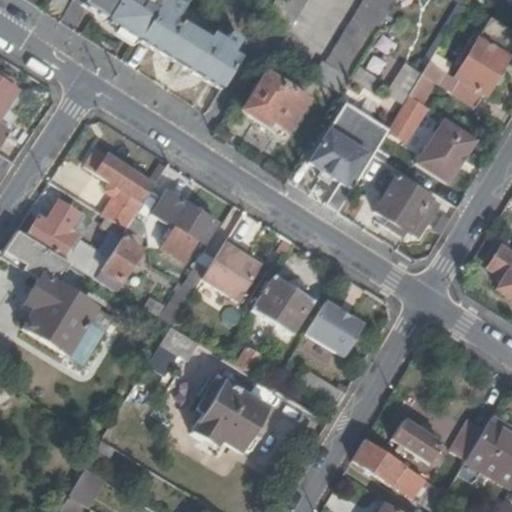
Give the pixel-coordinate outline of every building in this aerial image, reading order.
[(95,19),(138,46),(139,44),(158,12),(165,0),(108,0),(96,19),(95,18),(95,19)] [(308,0),(276,0),(262,25),(284,39),(308,0)] [(367,0),(326,67),(350,82),(399,0),(367,0)] [(158,12),(139,44),(219,95),(239,63),(233,59),(241,48),(229,40),(221,52),(177,24),(184,12),(173,5),(165,17),(158,12)] [(435,70),(437,66),(432,63),(422,79),(435,87),(476,111),(511,55),(511,35),(491,22),(453,81),(435,70)] [(326,67),(321,64),(312,78),(341,96),(350,82),(326,67)] [(383,96),(399,105),(419,74),(402,64),(383,96)] [(287,138),(308,105),(265,77),(241,114),(267,131),(270,127),(287,138)] [(435,87),(422,79),(409,101),(420,109),(435,87)] [(0,86),(0,120),(16,96),(0,86)] [(409,101),(399,117),(394,125),(393,126),(411,138),(427,113),(420,109),(409,101)] [(344,109),(327,136),(363,160),(380,132),(344,109)] [(399,117),(394,115),(389,122),(394,125),(399,117)] [(413,168),(444,189),(474,145),(443,124),(413,168)] [(306,167),(339,189),(325,211),(337,219),(351,196),(343,191),(363,160),(327,136),(306,167)] [(93,147),(81,167),(91,173),(103,153),(93,147)] [(0,190),(14,168),(0,159),(0,190)] [(107,163),(96,179),(112,189),(107,196),(117,202),(104,223),(115,231),(126,238),(143,209),(142,208),(152,191),(107,163)] [(377,217),(415,243),(437,209),(399,183),(377,217)] [(204,248),(215,231),(167,201),(157,217),(178,231),(163,254),(184,268),(199,245),(204,248)] [(60,208),(53,219),(83,239),(91,225),(78,217),(77,219),(60,208)] [(28,241),(51,256),(50,258),(66,268),(79,246),(83,239),(53,219),(47,227),(40,223),(28,241)] [(99,232),(110,239),(98,258),(100,259),(87,281),(95,286),(123,242),(126,238),(115,231),(104,223),(99,232)] [(24,310),(33,316),(22,333),(66,361),(87,327),(95,313),(58,290),(71,270),(66,268),(50,258),(17,237),(3,259),(41,283),(24,310)] [(143,256),(123,242),(95,286),(107,294),(109,295),(116,284),(123,288),(143,256)] [(226,245),(201,286),(237,309),(259,272),(237,258),(240,254),(226,245)] [(98,258),(79,246),(66,268),(71,270),(87,281),(100,259),(98,258)] [(503,286),(497,296),(511,305),(511,250),(502,248),(487,275),(503,286)] [(310,308),(273,284),(252,317),(289,342),(310,308)] [(149,302),(141,315),(172,334),(172,332),(186,309),(174,301),(167,312),(149,302)] [(363,331),(324,308),(305,340),(344,363),(363,331)] [(87,327),(66,361),(83,371),(104,338),(87,327)] [(161,351),(189,369),(201,350),(172,332),(172,334),(161,351)] [(263,364),(245,353),(235,370),(253,381),(263,364)] [(306,374),(297,388),(337,414),(346,400),(306,374)] [(258,441),(271,420),(218,388),(200,417),(206,422),(195,442),(207,449),(212,441),(253,463),(261,451),(258,441)] [(279,425),(258,464),(275,473),(296,434),(279,425)] [(428,467),(439,448),(403,425),(391,444),(428,467)] [(511,442),(487,428),(480,439),(465,465),(462,470),(508,497),(511,493),(511,491),(511,442)] [(468,431),(452,457),(465,465),(480,439),(468,431)] [(392,489),(429,511),(439,511),(448,500),(444,498),(363,446),(352,465),(391,490),(392,489)] [(103,449),(100,447),(83,474),(93,481),(110,453),(103,449)] [(180,472),(172,486),(199,501),(207,487),(180,472)] [(80,511),(81,510),(67,501),(60,511),(80,511)]
